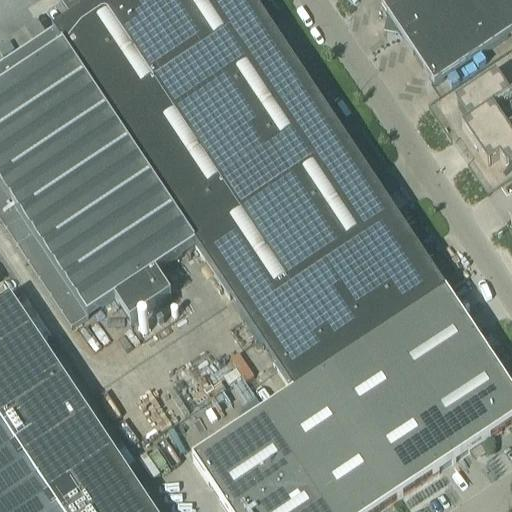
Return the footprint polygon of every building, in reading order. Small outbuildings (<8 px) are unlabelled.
[(67,25),(53,35),(195,248),(257,342),(409,242),(358,164),(347,147),(249,0),(84,0),(91,9),(67,25)] [(68,14),(78,7),(74,0),(63,0),(60,2),(68,14)] [(392,0),(380,8),(388,20),(385,32),(386,32),(398,34),(402,41),(407,49),(433,88),(511,35),(511,4),(509,0),(392,0)] [(5,66),(0,69),(0,224),(71,331),(114,302),(130,327),(171,299),(155,276),(170,265),(184,256),(195,248),(53,35),(46,39),(30,49),(19,57),(5,66)] [(460,128),(477,154),(487,168),(499,160),(505,169),(511,164),(511,94),(509,96),(495,75),(453,104),(467,124),(460,128)] [(342,364),(445,296),(409,242),(257,342),(293,397),(308,387),(342,364)] [(445,296),(374,344),(454,464),(511,425),(511,394),(457,312),(456,313),(445,296)] [(149,511),(11,303),(0,310),(0,435),(51,511),(149,511)] [(265,415),(329,511),(382,511),(454,464),(374,344),(342,364),(308,387),(293,397),(265,415)] [(328,511),(265,415),(247,428),(226,396),(175,434),(224,511),(328,511)] [(0,511),(25,511),(43,501),(0,436),(0,511)] [(50,511),(43,501),(25,511),(50,511)]
